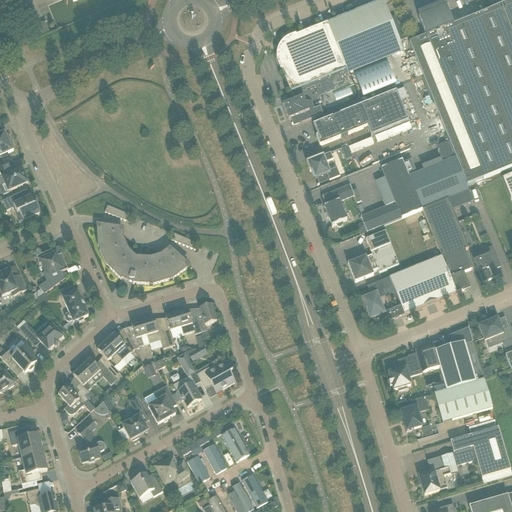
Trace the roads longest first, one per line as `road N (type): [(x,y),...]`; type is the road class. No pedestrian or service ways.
road 1 (unclassified): [(360,355),(247,63),(262,28),(330,0)]
road 2 (tertiary): [(301,294),(201,42)]
road 3 (residential): [(252,395),(224,302),(213,290),(111,319)]
road 4 (residential): [(73,493),(252,395)]
road 5 (unclassified): [(16,107),(57,92),(91,59),(170,29)]
road 6 (unclassified): [(360,355),(511,293)]
road 7 (unclassified): [(407,511),(360,355)]
road 8 (residential): [(16,107),(67,224)]
